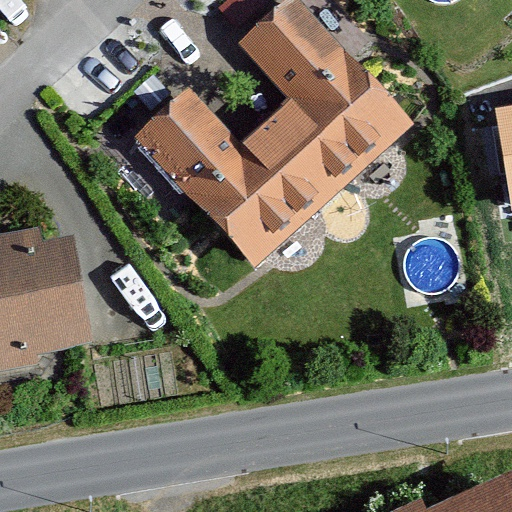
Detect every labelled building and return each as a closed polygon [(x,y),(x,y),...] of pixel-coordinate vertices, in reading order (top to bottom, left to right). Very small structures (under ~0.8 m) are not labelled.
[(254,148),(202,91),(148,140),(269,272),(427,128),(309,0),(303,0),(251,48),(302,104),(254,148)] [(283,0),(228,0),(243,24),(283,0)] [(511,108),(496,111),(511,206),(511,108)] [(88,236),(0,248),(0,363),(105,347),(88,236)] [(511,511),(511,466),(394,511),(511,511)]
